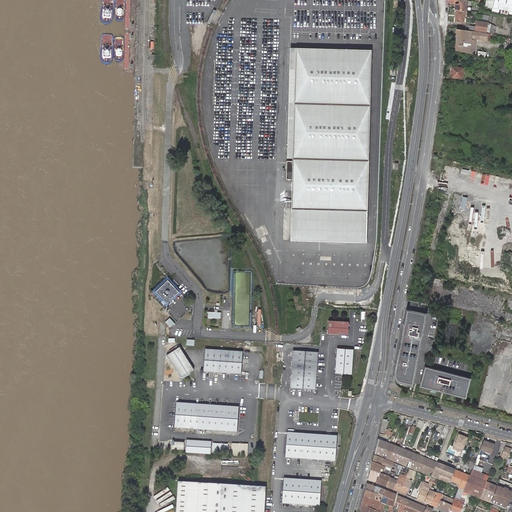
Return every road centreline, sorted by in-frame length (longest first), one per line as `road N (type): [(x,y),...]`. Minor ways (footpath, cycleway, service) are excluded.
road 1 (unknown): [(175,0),(219,20),(205,55),(203,101),(224,181),(266,215),(297,283),(318,301)]
road 2 (residential): [(382,402),(437,59)]
road 3 (secondary): [(423,26),(420,106),(384,312)]
road 4 (residential): [(382,402),(511,436)]
